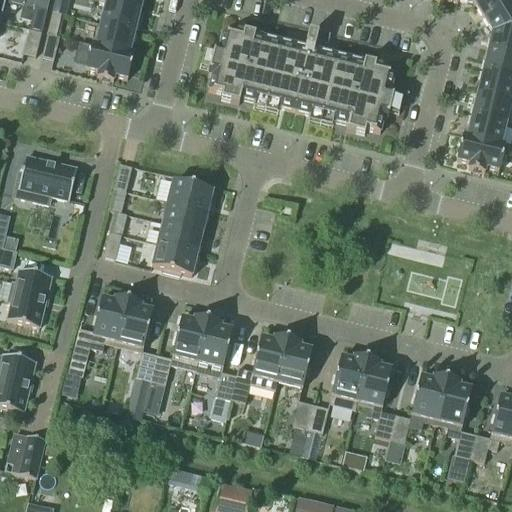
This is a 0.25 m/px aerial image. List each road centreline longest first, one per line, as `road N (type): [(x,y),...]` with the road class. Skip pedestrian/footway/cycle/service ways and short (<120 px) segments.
road 1 (residential): [(293,0),(443,38),(408,201)]
road 2 (residential): [(224,306),(511,379)]
road 3 (residential): [(79,271),(42,426)]
road 4 (residential): [(256,166),(408,201)]
road 5 (residential): [(224,306),(79,271)]
road 6 (residential): [(113,129),(79,271)]
road 7 (residential): [(155,140),(190,0)]
road 8 (residential): [(256,166),(224,306)]
